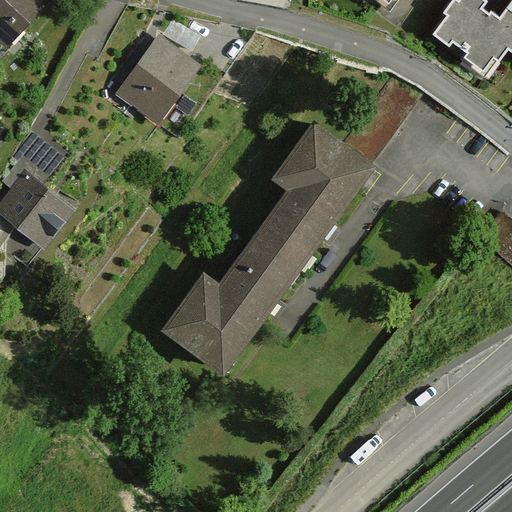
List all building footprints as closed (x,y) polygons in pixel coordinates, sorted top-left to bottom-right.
[(0,0),(0,36),(8,44),(48,0),(0,0)] [(389,0),(407,14),(418,0),(389,0)] [(511,24),(482,0),(478,0),(470,11),(461,4),(451,16),(461,24),(446,42),(462,55),(467,49),(476,56),(469,65),(500,90),(511,74),(511,24)] [(159,28),(117,87),(163,120),(205,60),(159,28)] [(155,324),(220,372),(376,165),(312,117),(269,174),(288,188),(218,281),(198,266),(155,324)] [(27,167),(0,202),(0,212),(44,246),(76,204),(27,167)]
